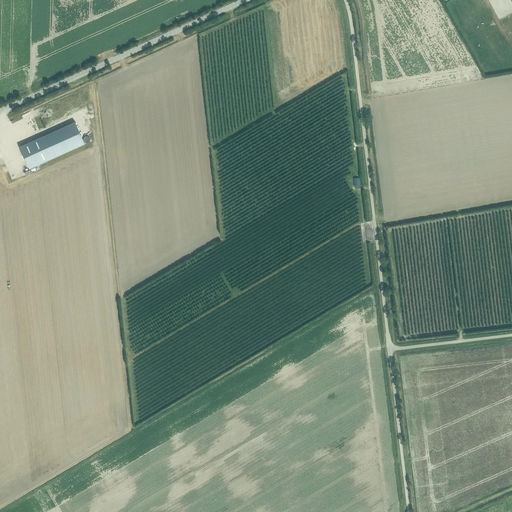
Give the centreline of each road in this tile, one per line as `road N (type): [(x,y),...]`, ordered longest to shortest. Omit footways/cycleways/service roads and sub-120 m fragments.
road 1 (unclassified): [(389,350),(344,0)]
road 2 (tertiary): [(0,111),(245,0)]
road 3 (unclassified): [(408,511),(389,350)]
road 4 (unclassified): [(389,350),(511,337)]
